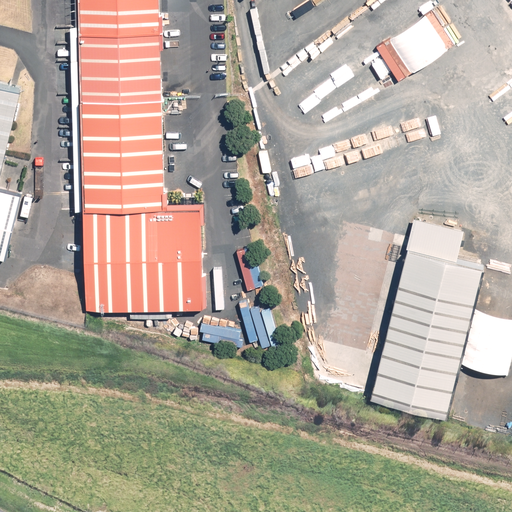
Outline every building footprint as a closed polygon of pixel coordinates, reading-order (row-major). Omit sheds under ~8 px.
[(78,0),(86,208),(169,205),(162,0),(78,0)] [(453,22),(438,2),(390,38),(385,31),(373,39),(403,79),(429,60),(433,66),(448,54),(444,48),(469,29),(460,17),(453,22)] [(0,179),(23,87),(0,81),(0,179)] [(20,193),(0,188),(0,255),(4,257),(20,193)] [(169,205),(86,208),(89,308),(206,304),(203,204),(169,205)] [(440,419),(477,267),(453,261),(460,231),(410,219),(366,401),(440,419)]
